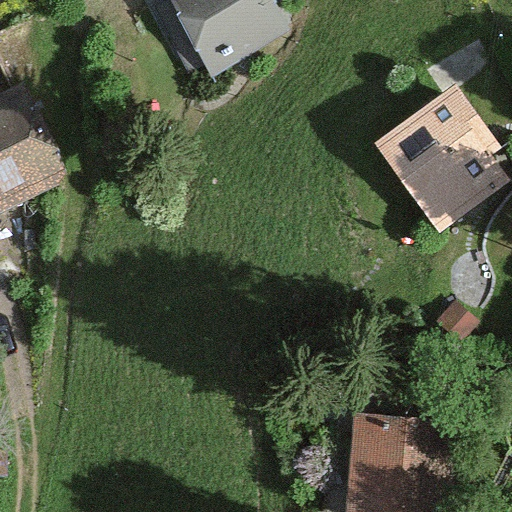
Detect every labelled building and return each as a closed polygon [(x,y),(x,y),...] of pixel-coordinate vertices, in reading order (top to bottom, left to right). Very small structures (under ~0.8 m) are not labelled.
[(177,0),(149,0),(190,79),(212,68),(177,0)] [(275,0),(178,0),(216,73),(293,34),(275,0)] [(468,90),(387,143),(446,231),(511,186),(511,184),(493,156),(507,147),(468,90)] [(26,91),(0,104),(0,211),(69,178),(26,91)] [(449,511),(460,426),(362,414),(349,511),(449,511)]
